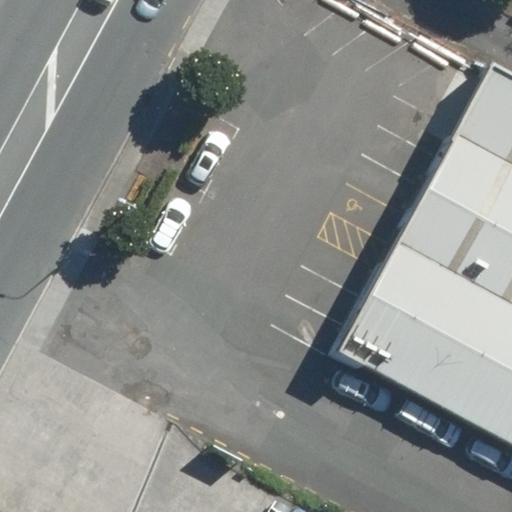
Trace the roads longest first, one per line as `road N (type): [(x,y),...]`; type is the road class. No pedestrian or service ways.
road 1 (unknown): [(426,511),(157,362),(308,85)]
road 2 (primary): [(0,178),(95,0)]
